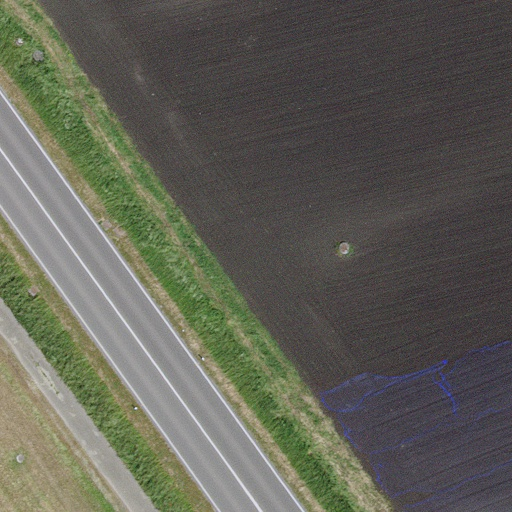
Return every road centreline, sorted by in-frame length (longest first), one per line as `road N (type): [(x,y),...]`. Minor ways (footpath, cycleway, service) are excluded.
road 1 (secondary): [(261,511),(0,149)]
road 2 (track): [(0,316),(143,511)]
